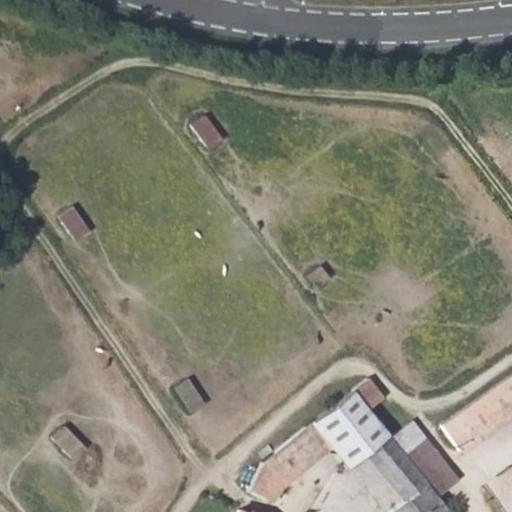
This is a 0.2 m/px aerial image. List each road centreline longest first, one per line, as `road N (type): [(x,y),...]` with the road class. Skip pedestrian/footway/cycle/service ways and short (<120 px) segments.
road 1 (track): [(0,167),(208,477),(344,364),(359,362),(404,403),(446,403)]
road 2 (track): [(511,205),(436,107),(214,79),(135,60),(3,136),(0,148)]
road 3 (tertiary): [(511,19),(360,29),(259,19)]
